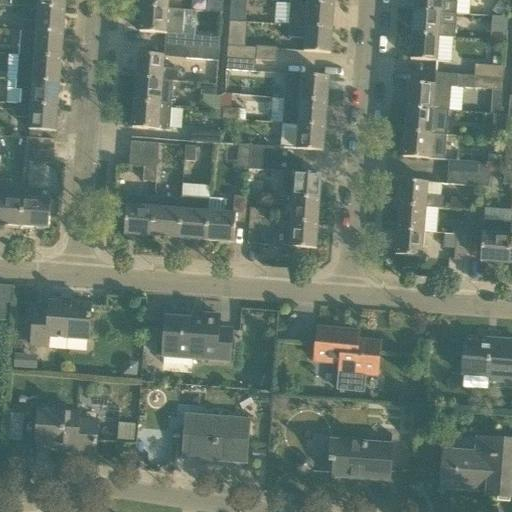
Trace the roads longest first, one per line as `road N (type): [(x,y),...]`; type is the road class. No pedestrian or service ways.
road 1 (residential): [(341,292),(364,0)]
road 2 (residential): [(79,275),(89,0)]
road 3 (residential): [(341,292),(79,275)]
road 4 (residential): [(228,511),(119,493),(0,493)]
road 5 (residential): [(511,305),(341,292)]
